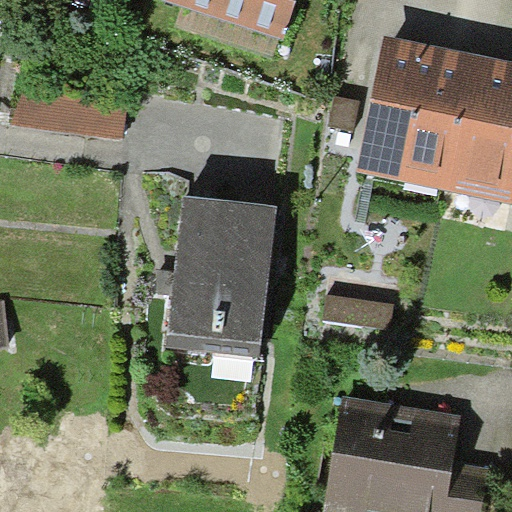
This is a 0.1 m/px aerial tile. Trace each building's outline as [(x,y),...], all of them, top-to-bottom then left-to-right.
[(285,0),(157,0),(273,39),(285,0)] [(511,67),(388,46),(365,177),(511,203),(511,67)] [(33,74),(23,117),(127,142),(137,98),(33,74)] [(271,219),(196,210),(183,327),(258,335),(271,219)] [(0,341),(17,338),(11,301),(0,303),(0,341)] [(456,427),(349,410),(333,508),(359,511),(479,511),(485,477),(450,471),(456,427)]
